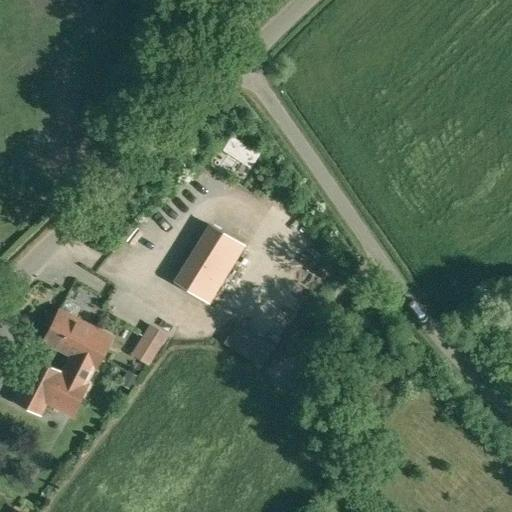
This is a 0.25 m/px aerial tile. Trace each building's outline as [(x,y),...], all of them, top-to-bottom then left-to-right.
[(216,232),(180,289),(210,308),(246,251),(216,232)] [(80,398),(95,368),(103,353),(111,337),(59,311),(43,341),(59,349),(68,354),(60,371),(62,373),(47,402),(71,414),(80,398)] [(150,326),(144,335),(132,354),(148,365),(166,336),(150,326)] [(62,373),(60,371),(52,367),(34,358),(12,402),(40,416),(47,402),(62,373)] [(137,375),(127,370),(120,384),(130,388),(137,375)]
